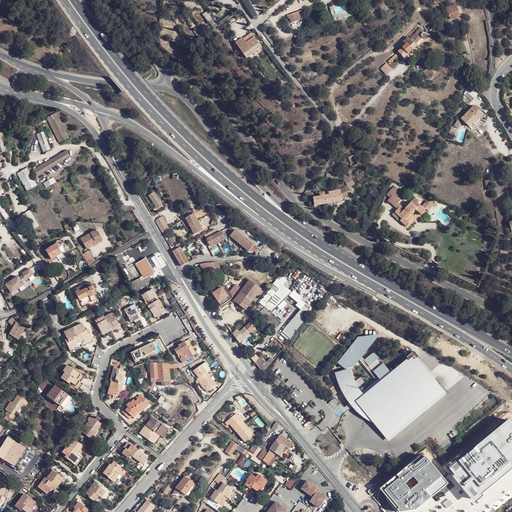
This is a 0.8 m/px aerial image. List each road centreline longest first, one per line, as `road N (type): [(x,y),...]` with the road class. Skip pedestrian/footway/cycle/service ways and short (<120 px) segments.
road 1 (primary): [(68,0),(122,72),(213,167),(344,264)]
road 2 (primary): [(96,109),(149,133),(235,200),(344,264)]
road 3 (primary): [(374,281),(266,189),(190,102),(163,86)]
road 4 (residential): [(57,511),(118,435),(94,392),(110,351),(170,327)]
road 5 (residential): [(296,200),(511,321)]
road 6 (residential): [(255,25),(333,129),(322,173),(296,200)]
road 7 (residential): [(168,69),(218,102),(296,200)]
road 8 (residential): [(121,511),(242,378)]
road 9 (tertiary): [(250,373),(178,273)]
road 10 (tertiary): [(178,273),(242,378)]
